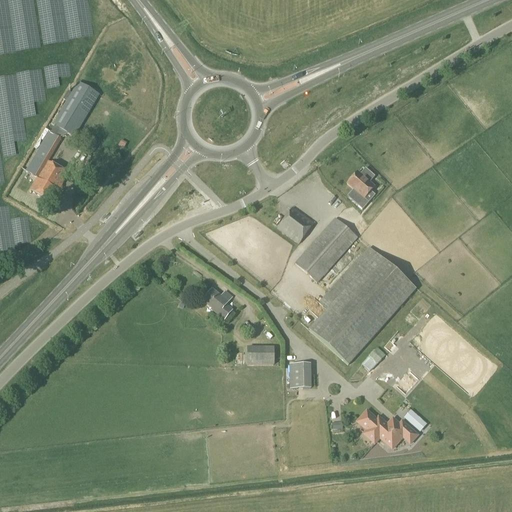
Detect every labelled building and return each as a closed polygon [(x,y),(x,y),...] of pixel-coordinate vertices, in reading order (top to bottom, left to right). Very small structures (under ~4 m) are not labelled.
[(99,96),(78,83),(71,95),(67,92),(63,101),(66,103),(53,125),(52,124),(53,122),(52,122),(62,106),(58,103),(42,130),(47,133),(50,135),(49,136),(47,135),(25,172),(37,179),(30,192),(51,205),(68,175),(48,163),(61,140),(60,139),(67,136),(73,140),(99,96)] [(362,211),(364,209),(368,204),(364,200),(374,188),(369,184),(374,178),(365,170),(360,176),(357,173),(347,185),(353,191),(347,198),(362,211)] [(343,199),(348,193),(343,189),(338,195),(343,199)] [(298,246),(313,225),(292,209),(277,230),(298,246)] [(335,220),(295,265),(317,285),(337,262),(357,239),(335,220)] [(415,291),(376,256),(369,249),(358,261),(357,260),(318,304),(326,312),(308,332),(348,367),(415,291)] [(222,300),(211,291),(202,302),(214,311),(213,312),(225,322),(233,311),(226,306),(231,299),(226,295),(222,300)] [(274,367),(274,348),(246,348),(246,367),(274,367)] [(380,377),(391,369),(385,362),(375,370),(380,377)] [(289,391),(311,391),(311,365),(289,366),(289,391)] [(378,395),(381,400),(387,397),(384,391),(378,395)] [(381,425),(366,413),(356,424),(368,434),(368,437),(367,439),(374,446),(379,440),(382,442),(385,444),(389,445),(393,444),(397,443),(401,441),(402,439),(410,446),(417,437),(401,423),(399,426),(396,424),(395,426),(391,426),(389,424),(387,427),(383,423),(381,425)] [(416,419),(410,413),(405,419),(410,424),(416,419)] [(341,423),(331,424),(331,431),(342,430),(341,423)]
